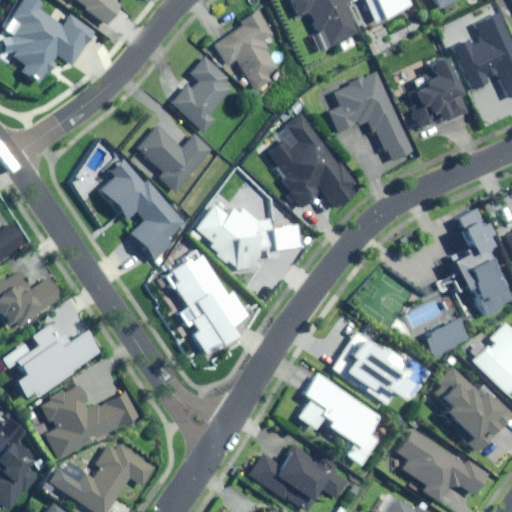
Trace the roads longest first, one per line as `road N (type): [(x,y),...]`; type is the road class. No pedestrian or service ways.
road 1 (residential): [(223,433),(362,223),(511,146)]
road 2 (residential): [(223,433),(169,387),(13,159)]
road 3 (residential): [(13,159),(93,97),(187,0)]
